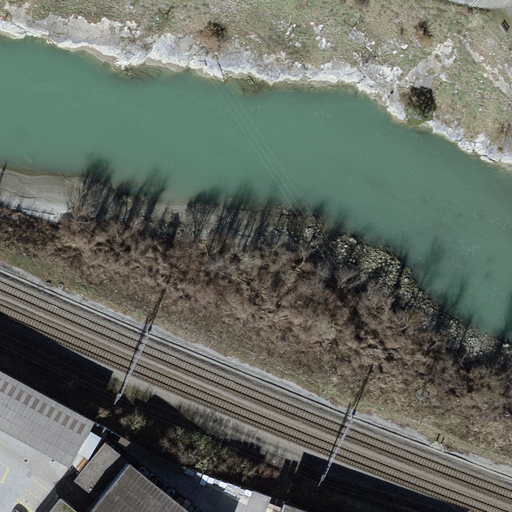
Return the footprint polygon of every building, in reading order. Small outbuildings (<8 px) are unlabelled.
[(0,430),(64,466),(89,419),(0,374),(0,430)] [(186,511),(127,463),(103,441),(73,479),(96,497),(84,511),(186,511)] [(249,498),(231,490),(227,498),(246,506),(249,498)] [(81,511),(58,494),(44,511),(81,511)] [(279,511),(317,511),(283,500),(279,511)]
